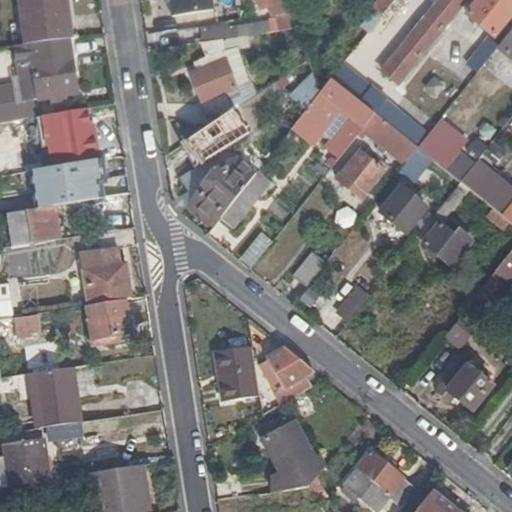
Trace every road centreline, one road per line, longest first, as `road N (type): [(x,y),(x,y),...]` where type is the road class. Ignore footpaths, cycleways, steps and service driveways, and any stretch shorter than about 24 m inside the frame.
road 1 (residential): [(159,227),(511,504)]
road 2 (residential): [(199,511),(159,227)]
road 3 (residential): [(122,0),(159,227)]
